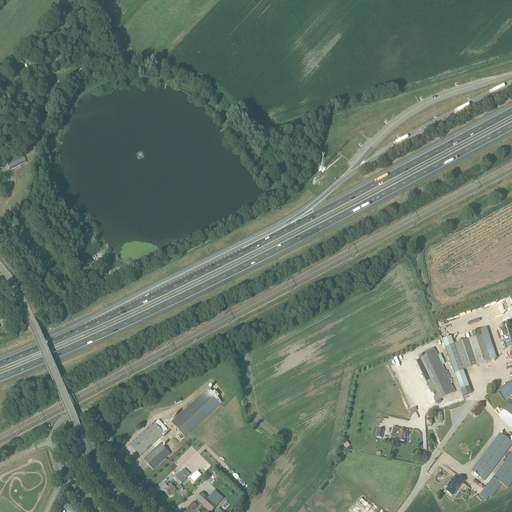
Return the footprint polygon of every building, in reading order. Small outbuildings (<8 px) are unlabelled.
[(23,56),(25,58),(27,61),(32,57),(31,56),(35,53),(30,48),(27,52),(28,53),(23,56)] [(23,66),(21,68),(19,66),(18,67),(14,63),(11,66),(19,75),(25,69),(23,66)] [(54,100),(58,91),(52,89),(49,98),(54,100)] [(27,162),(22,153),(6,161),(10,170),(27,162)] [(24,212),(18,215),(24,224),(30,221),(24,212)] [(473,332),(475,338),(464,341),(455,344),(463,370),(497,359),(486,328),(473,332)] [(415,361),(426,382),(435,402),(436,402),(436,401),(455,392),(435,352),(428,355),(427,352),(421,355),(422,358),(415,361)] [(511,380),(498,390),(499,391),(499,392),(505,400),(511,395),(511,380)] [(217,398),(220,396),(214,391),(212,393),(208,388),(171,422),(185,437),(222,403),(217,398)] [(475,416),(483,407),(478,403),(470,412),(475,416)] [(159,418),(128,444),(139,457),(163,436),(161,434),(167,429),(161,423),(162,422),(159,418)] [(392,439),(394,426),(385,425),(384,435),(387,436),(387,439),(392,439)] [(401,432),(402,429),(396,428),(394,437),(398,438),(398,440),(405,442),(406,433),(401,432)] [(377,429),(375,437),(382,439),(384,431),(377,429)] [(485,481),(511,444),(511,442),(499,433),(471,471),(485,481)] [(153,470),(170,454),(161,444),(143,460),(153,470)] [(511,452),(479,496),(486,502),(489,497),(491,499),(502,484),(508,488),(511,482),(511,452)] [(174,481),(170,485),(169,484),(168,483),(163,488),(164,489),(163,490),(169,496),(173,492),(174,493),(175,491),(175,490),(176,490),(175,489),(176,488),(177,488),(179,486),(180,486),(187,479),(180,472),(173,480),(174,481)] [(465,481),(459,477),(457,480),(454,478),(449,484),(450,485),(445,491),(452,496),(461,484),(462,485),(465,481)] [(197,500),(193,504),(193,503),(185,511),(197,511),(200,510),(197,507),(200,504),(209,511),(211,511),(217,506),(214,503),(217,499),(210,492),(207,496),(202,492),(195,499),(197,500)] [(370,511),(374,508),(363,499),(359,504),(369,511),(370,511)]
